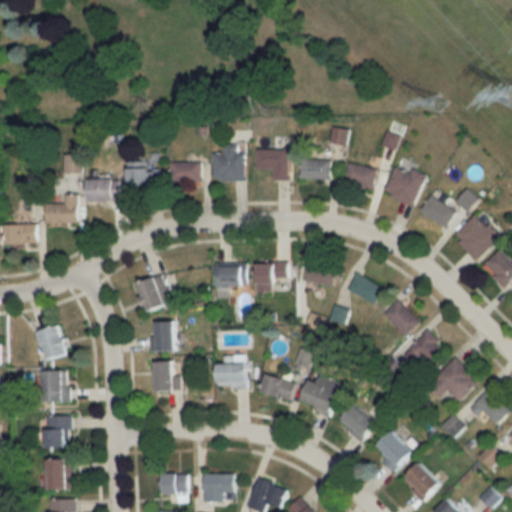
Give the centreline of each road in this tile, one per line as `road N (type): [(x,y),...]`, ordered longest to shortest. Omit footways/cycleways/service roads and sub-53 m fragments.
road 1 (residential): [(0,294),(58,283),(165,229),(323,223),(415,260),(511,355)]
road 2 (residential): [(115,437),(205,432),(282,441),(336,473),(375,511)]
road 3 (residential): [(117,511),(110,359),(83,271)]
